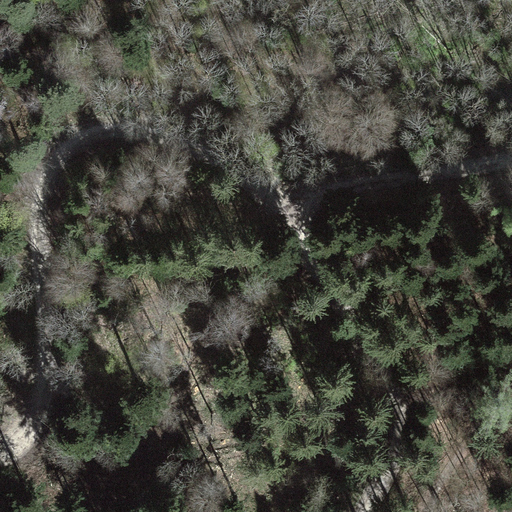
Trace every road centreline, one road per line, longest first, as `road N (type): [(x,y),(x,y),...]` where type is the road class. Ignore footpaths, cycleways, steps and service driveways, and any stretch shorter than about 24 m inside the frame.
road 1 (track): [(0,458),(16,448),(41,405),(38,193),(51,154),(68,136),(98,127),(174,139),(304,203)]
road 2 (track): [(365,511),(382,481),(398,415),(393,390),(306,263),(297,236),(304,203)]
road 3 (track): [(304,203),(343,184),(511,158)]
